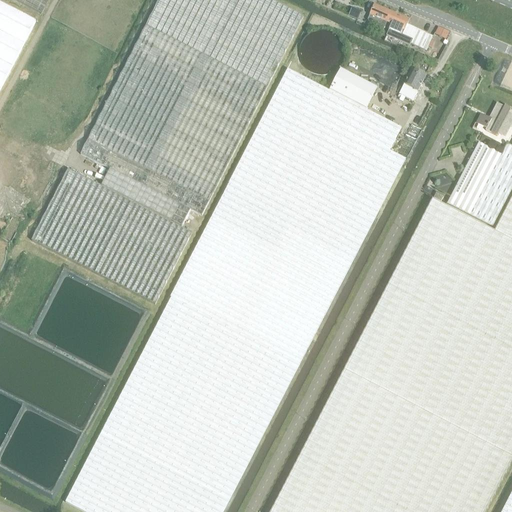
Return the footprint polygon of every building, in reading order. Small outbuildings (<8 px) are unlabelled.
[(9,0),(42,16),(49,0),(9,0)] [(80,156),(110,171),(189,212),(201,217),(254,113),(303,17),(268,0),(159,0),(127,63),(80,156)] [(0,91),(35,23),(0,4),(0,91)] [(387,24),(391,26),(396,16),(375,6),(368,21),(385,29),(387,24)] [(402,41),(404,37),(401,36),(403,31),(405,31),(409,21),(396,16),(391,26),(386,37),(409,47),(410,45),(402,41)] [(409,27),(404,37),(402,41),(410,45),(426,52),(433,38),(409,27)] [(438,28),(434,35),(445,41),(449,34),(438,28)] [(338,51),(338,46),(336,42),(334,38),(332,35),(329,33),(325,31),(320,30),(316,30),(312,30),(309,31),(305,34),(302,36),(299,39),(297,43),(296,47),(296,51),(297,55),(298,59),(300,63),(302,66),(305,68),(309,70),(313,71),(317,72),(321,71),(326,70),(329,68),(332,65),(334,63),(336,59),(338,55),(338,51)] [(364,110),(328,92),(287,70),(215,211),(170,299),(171,299),(169,304),(126,386),(66,504),(82,511),(224,511),(244,474),(300,366),(331,304),(355,255),(404,159),(388,151),(399,128),(364,110)] [(339,70),(328,92),(364,110),(375,88),(339,70)] [(408,112),(426,78),(412,71),(395,105),(408,112)] [(496,138),(497,135),(504,139),(511,124),(511,116),(508,114),(510,110),(504,107),(503,108),(495,105),(488,120),(480,116),(475,125),(485,130),(485,132),(496,138)] [(37,179),(48,162),(0,132),(0,146),(21,159),(18,164),(27,170),(15,189),(39,204),(50,187),(37,179)] [(477,144),(446,205),(470,216),(500,156),(477,144)] [(500,156),(470,216),(493,228),(511,190),(511,147),(511,148),(506,145),(500,156)] [(181,229),(101,188),(68,171),(31,242),(94,275),(152,304),(155,306),(192,234),(181,229)] [(110,171),(101,188),(181,229),(189,212),(110,171)] [(436,194),(433,199),(441,202),(443,198),(436,194)] [(432,201),(271,511),(485,511),(511,460),(511,199),(494,234),(432,201)] [(511,511),(511,491),(501,511),(511,511)]
